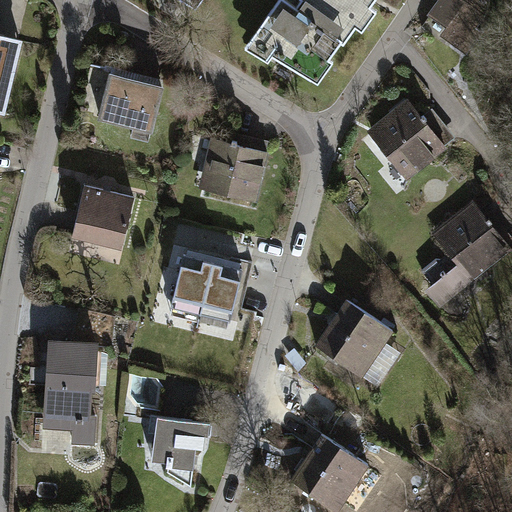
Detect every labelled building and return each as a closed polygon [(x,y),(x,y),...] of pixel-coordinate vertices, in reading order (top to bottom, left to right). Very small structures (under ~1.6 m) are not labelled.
[(178,0),(196,11),(204,0),(178,0)] [(375,5),(368,0),(301,0),(297,7),(287,0),(278,0),(250,41),(319,88),(375,5)] [(511,0),(442,0),(425,24),(469,57),(511,0)] [(23,42),(0,36),(0,113),(6,115),(23,42)] [(163,85),(100,71),(89,118),(152,132),(163,85)] [(445,153),(412,109),(372,138),(406,183),(445,153)] [(267,155),(214,145),(206,193),(258,203),(267,155)] [(137,202),(88,190),(75,241),(125,253),(137,202)] [(511,264),(511,256),(475,203),(440,228),(462,259),(426,284),(444,311),(511,264)] [(212,261),(184,254),(172,304),(201,311),(212,261)] [(241,267),(212,261),(201,311),(229,317),(241,267)] [(397,330),(353,301),(321,348),(365,378),(397,330)] [(102,344),(55,340),(49,428),(95,432),(102,344)] [(207,425),(157,420),(153,460),(192,488),(207,425)] [(347,511),(374,471),(325,440),(296,485),(336,511),(347,511)]
